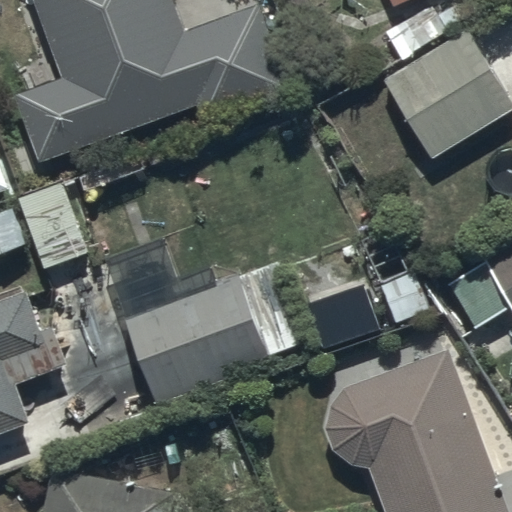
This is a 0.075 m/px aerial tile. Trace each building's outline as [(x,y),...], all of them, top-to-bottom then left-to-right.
[(32,0),(61,79),(14,96),(39,165),(199,108),(205,125),(292,94),(260,6),(184,33),(172,0),(32,0)] [(511,108),(466,35),(384,86),(432,163),(511,113),(511,108)] [(0,167),(0,194),(9,191),(0,167)] [(61,185),(17,201),(43,271),(87,255),(61,185)] [(0,211),(0,247),(20,239),(8,208),(0,211)] [(511,243),(444,285),(473,332),(511,308),(511,243)] [(237,277),(125,319),(158,407),(270,366),(237,277)] [(0,434),(30,424),(16,387),(69,367),(55,328),(40,333),(27,296),(0,305),(0,434)] [(370,469),(386,511),(509,511),(450,352),(345,391),(343,393),(340,395),(338,397),(336,400),(334,402),(333,405),(331,408),(330,410),(329,413),(328,416),(328,419),(327,422),(327,426),(327,429),(327,432),(328,435),(329,438),(330,441),(331,444),(332,446),(334,449),(335,452),(337,454),(339,456),(342,459),(344,460),(347,462),(349,464),(352,465),(355,466),(358,468),(361,468),(364,469),(370,469)] [(169,511),(172,494),(51,475),(45,511),(169,511)]
